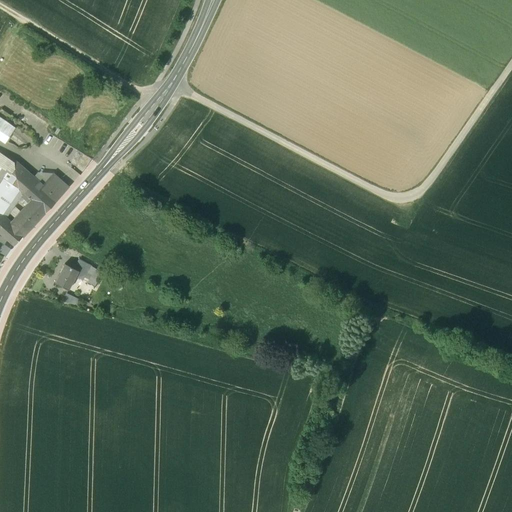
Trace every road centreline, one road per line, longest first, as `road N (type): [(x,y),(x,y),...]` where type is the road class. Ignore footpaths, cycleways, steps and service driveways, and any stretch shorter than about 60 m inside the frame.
road 1 (track): [(511,64),(423,190),(401,199),(171,84)]
road 2 (tertiary): [(0,298),(38,236),(156,108),(212,0)]
road 3 (track): [(0,7),(156,108)]
